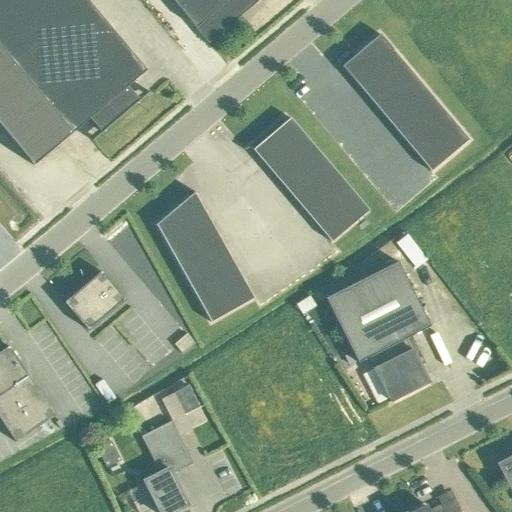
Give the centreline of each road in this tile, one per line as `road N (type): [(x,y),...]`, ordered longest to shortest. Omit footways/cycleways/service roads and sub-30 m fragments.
road 1 (residential): [(0,286),(342,0)]
road 2 (residential): [(289,511),(511,399)]
